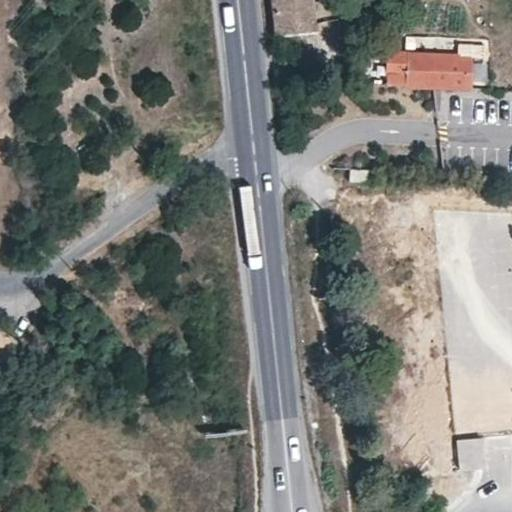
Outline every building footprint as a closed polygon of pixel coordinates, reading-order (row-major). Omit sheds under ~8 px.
[(312,0),(272,0),(277,35),(315,30),(312,0)] [(389,54),(388,86),(473,90),(474,58),(485,58),(486,46),(459,44),(459,57),(389,54)] [(350,168),(350,183),(372,183),(373,170),(350,168)] [(0,328),(0,363),(10,370),(19,342),(0,328)] [(483,470),(480,440),(455,442),(458,472),(483,470)]
